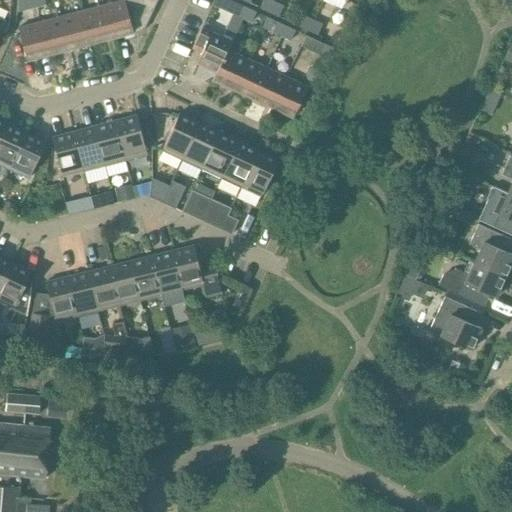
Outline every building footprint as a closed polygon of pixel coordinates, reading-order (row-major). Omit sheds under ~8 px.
[(154,7),(138,0),(121,0),(103,5),(112,38),(134,32),(144,29),(154,7)] [(263,0),(260,8),(269,12),(274,1),(271,0),(263,0)] [(274,1),(269,12),(278,16),(283,6),(274,1)] [(242,18),(247,7),(239,3),(234,14),(242,18)] [(91,44),(112,38),(103,5),(82,10),(91,44)] [(256,12),(247,7),(242,18),(252,22),(256,12)] [(70,49),(91,44),(82,10),(61,16),(70,49)] [(309,30),(314,20),(304,15),(299,26),(309,30)] [(61,16),(40,22),(49,55),(70,49),(61,16)] [(314,20),(309,30),(317,34),(322,24),(314,20)] [(282,36),(287,26),(278,21),(273,32),(282,36)] [(28,60),(49,55),(40,22),(19,27),(28,60)] [(296,30),(287,26),(282,36),(291,40),(296,30)] [(202,27),(193,47),(202,52),(197,63),(216,72),(217,72),(228,49),(229,50),(233,41),(211,31),(202,27)] [(334,48),(325,43),(320,54),(329,58),(334,48)] [(248,58),(229,50),(228,49),(217,72),(216,72),(212,80),(233,89),(248,58)] [(253,99),(267,67),(248,58),(233,89),(253,99)] [(273,108),(287,76),(267,67),(253,99),(273,108)] [(287,76),(273,108),(293,117),(307,86),(287,76)] [(162,149),(182,159),(199,122),(179,113),(162,149)] [(137,115),(116,120),(126,159),(147,153),(144,143),(154,140),(149,122),(140,124),(137,115)] [(95,126),(105,165),(126,159),(116,120),(95,126)] [(0,135),(0,164),(8,168),(25,132),(6,122),(0,135)] [(182,159),(202,168),(219,131),(199,122),(182,159)] [(84,170),(105,165),(95,126),(74,131),(84,170)] [(84,170),(74,131),(52,137),(63,176),(84,170)] [(202,168),(222,177),(239,140),(219,131),(202,168)] [(46,141),(25,132),(8,168),(29,177),(46,141)] [(465,135),(458,157),(472,162),(479,140),(465,135)] [(241,186),(258,149),(239,140),(222,177),(241,186)] [(258,149),(241,186),(261,195),(278,159),(258,149)] [(511,185),(509,193),(511,194),(511,155),(510,154),(501,173),(511,178),(511,185)] [(162,202),(170,186),(152,178),(151,182),(150,196),(162,202)] [(170,186),(162,202),(176,208),(185,187),(172,181),(170,186)] [(136,198),(133,187),(132,184),(115,188),(119,202),(136,198)] [(511,194),(509,193),(508,194),(492,187),(486,198),(488,199),(479,219),(510,234),(511,230),(511,194)] [(201,220),(211,199),(193,190),(183,211),(201,220)] [(110,191),(65,200),(67,211),(113,202),(110,191)] [(221,229),(227,216),(231,208),(211,199),(201,220),(221,229)] [(16,205),(7,201),(2,211),(11,215),(16,205)] [(227,216),(221,229),(231,234),(237,220),(227,216)] [(475,261),(506,276),(511,262),(511,253),(505,250),(510,238),(479,223),(470,243),(481,249),(475,261)] [(194,245),(173,250),(182,289),(203,284),(206,296),(222,292),(216,265),(200,269),(194,245)] [(173,250),(152,255),(161,294),(182,289),(173,250)] [(152,255),(131,260),(140,300),(161,294),(152,255)] [(0,256),(0,284),(11,262),(0,256)] [(396,290),(419,300),(426,284),(413,278),(421,261),(410,256),(396,290)] [(131,260),(110,266),(119,305),(140,300),(131,260)] [(443,275),(439,284),(448,289),(480,304),(486,292),(496,297),(506,276),(475,261),(469,274),(458,269),(443,275)] [(11,262),(0,284),(0,300),(27,314),(32,283),(27,280),(31,271),(11,262)] [(119,305),(110,266),(89,271),(98,310),(119,305)] [(89,271),(68,276),(77,315),(98,310),(89,271)] [(77,315),(68,276),(46,281),(56,320),(77,315)] [(477,310),(445,296),(429,329),(472,349),(482,328),(471,323),(477,310)] [(49,315),(33,312),(29,336),(29,341),(45,343),(49,315)] [(0,322),(0,334),(11,335),(12,323),(0,322)] [(127,349),(128,337),(124,324),(114,326),(116,336),(106,335),(105,347),(127,349)] [(195,342),(215,341),(214,329),(194,330),(195,342)] [(96,338),(83,337),(83,348),(95,348),(96,338)] [(6,411),(19,412),(20,394),(7,393),(6,411)] [(41,396),(20,394),(19,412),(40,414),(41,396)] [(18,497),(19,486),(10,485),(11,474),(16,475),(20,424),(0,422),(0,511),(16,511),(17,497),(18,497)] [(51,427),(20,424),(16,475),(11,474),(10,485),(19,486),(20,486),(21,476),(46,478),(51,427)] [(17,497),(16,511),(28,511),(30,504),(30,498),(18,497),(17,497)]
